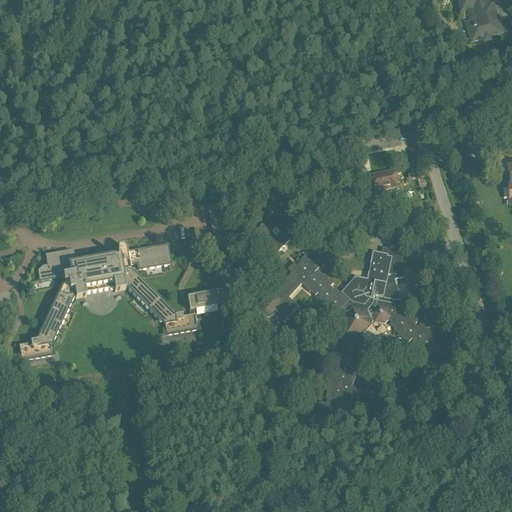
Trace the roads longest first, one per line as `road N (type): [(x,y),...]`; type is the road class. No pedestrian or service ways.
road 1 (unclassified): [(0,210),(423,132)]
road 2 (unclassified): [(511,403),(423,132)]
road 3 (unknown): [(455,229),(427,258),(412,291),(458,335),(492,344)]
road 4 (track): [(423,132),(405,46),(382,0)]
road 5 (track): [(119,0),(69,38),(0,70)]
